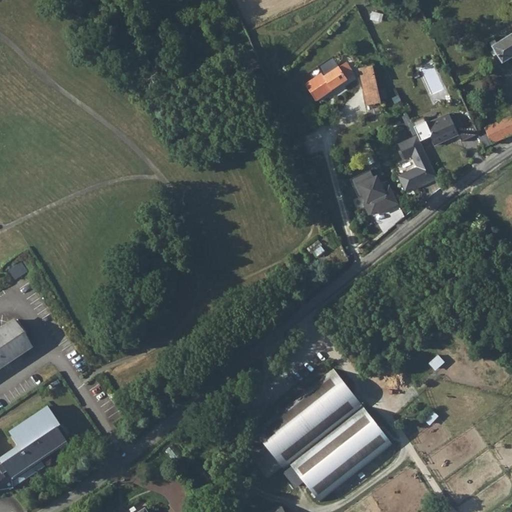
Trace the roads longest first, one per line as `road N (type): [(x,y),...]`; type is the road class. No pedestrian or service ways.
road 1 (residential): [(45,511),(300,317)]
road 2 (residential): [(300,317),(511,151)]
road 3 (track): [(233,511),(285,330)]
road 4 (unclassified): [(406,451),(368,393),(300,317)]
